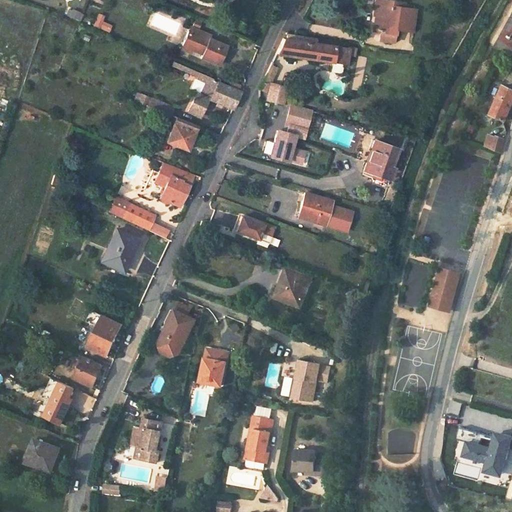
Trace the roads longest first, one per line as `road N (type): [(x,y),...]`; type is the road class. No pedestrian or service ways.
road 1 (tertiary): [(77,511),(107,393),(293,0)]
road 2 (residential): [(511,149),(453,335),(429,446),(430,483),(449,511)]
road 3 (unknown): [(158,283),(305,349)]
